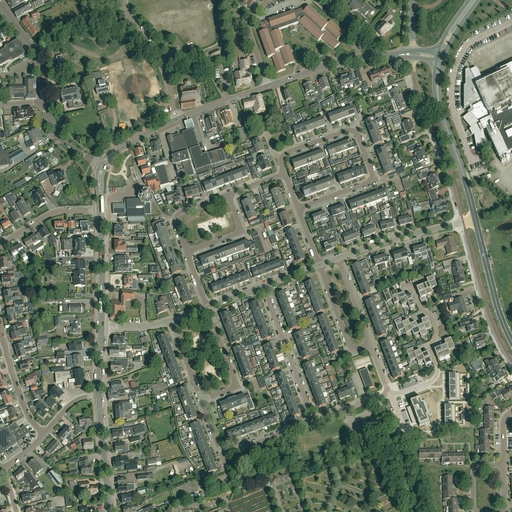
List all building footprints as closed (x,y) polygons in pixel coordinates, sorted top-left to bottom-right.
[(6,0),(11,9),(12,9),(27,0),(6,0)] [(359,5),(354,1),(349,6),(352,9),(352,11),(359,11),(365,16),(368,13),(370,15),(373,11),(366,4),(359,5)] [(18,18),(31,10),(33,9),(30,2),(27,3),(14,11),(18,18)] [(287,14),(260,23),(261,26),(259,27),(261,33),(259,33),(268,58),(272,57),(278,73),(286,70),(285,66),(295,62),(289,45),(285,47),(279,30),(299,23),(319,41),(322,38),(334,49),(340,43),(337,40),(344,32),(331,20),(328,23),(309,6),(306,9),(304,8),(287,14)] [(33,20),(40,17),(37,11),(30,14),(32,17),(29,18),(29,17),(22,22),(33,37),(41,31),(38,27),(36,27),(31,20),(33,19),(33,20)] [(392,17),(390,15),(387,12),(380,20),(382,23),(379,26),(380,27),(376,31),(382,37),(386,32),(387,33),(390,29),(385,25),(392,17)] [(0,65),(8,61),(7,60),(10,58),(12,61),(18,57),(23,54),(20,48),(21,48),(17,41),(11,44),(6,47),(5,45),(0,47),(0,65)] [(196,52),(192,46),(186,49),(190,55),(196,52)] [(170,62),(180,56),(176,48),(168,53),(169,54),(166,56),(170,62)] [(213,58),(219,55),(221,53),(220,51),(217,50),(211,52),(210,55),(210,56),(211,57),(213,58)] [(246,76),(245,70),(252,68),(250,59),(239,61),(240,65),(239,65),(240,72),(235,73),(236,80),(237,87),(242,86),(242,84),(251,82),(249,75),(246,76)] [(465,117),(462,119),(471,129),(469,130),(471,135),(473,135),(476,148),(485,146),(483,132),(494,127),(497,132),(488,136),(499,158),(507,154),(511,151),(511,64),(500,70),(499,70),(499,69),(496,69),(496,72),(481,79),(476,68),(470,71),(475,81),(474,82),(476,86),(475,86),(482,100),(483,102),(472,107),(471,105),(481,100),(472,82),(474,81),(468,69),(465,71),(465,85),(464,86),(464,109),(469,106),(470,109),(467,112),(468,114),(465,117)] [(389,67),(379,70),(382,79),(383,82),(386,80),(385,78),(392,75),(389,67)] [(120,77),(123,88),(135,85),(131,69),(118,73),(119,77),(120,77)] [(379,70),(369,74),(372,82),(382,79),(383,83),(384,83),(383,82),(382,79),(379,70)] [(344,76),(347,86),(353,83),(355,87),(360,86),(358,79),(353,81),(350,74),(344,76)] [(341,88),(347,86),(344,76),(338,78),(340,85),(335,87),(337,93),(343,92),(341,88)] [(322,90),(329,88),(326,78),(319,81),(322,90)] [(36,99),(36,79),(25,79),(25,86),(22,86),(9,87),(10,98),(25,98),(25,100),(36,99)] [(99,85),(95,86),(97,95),(110,92),(108,83),(105,83),(104,80),(98,82),(99,85)] [(312,100),(316,99),(317,102),(319,102),(319,103),(322,101),(320,96),(318,91),(318,90),(313,92),(310,84),(304,86),(306,94),(310,93),(312,100)] [(185,88),(185,85),(178,86),(182,109),(196,106),(195,100),(199,99),(197,86),(185,88)] [(74,108),(73,102),(81,101),(78,88),(61,91),(63,104),(68,103),(69,109),(74,108)] [(394,101),(403,98),(399,88),(391,91),(394,101)] [(290,96),(289,91),(282,93),(285,102),(288,100),(290,104),(295,102),(292,95),(290,96)] [(265,111),(261,95),(252,97),(252,99),(243,101),(245,108),(253,106),(255,113),(265,111)] [(403,98),(394,101),(398,111),(406,108),(403,98)] [(288,106),(282,109),(282,110),(283,114),(284,114),(286,120),(294,116),(291,106),(288,106)] [(346,109),(349,117),(355,115),(352,107),(346,109)] [(33,112),(32,108),(13,111),(14,121),(22,120),(22,118),(26,118),(26,120),(30,119),(29,117),(35,117),(34,112),(33,112)] [(343,119),(349,117),(346,109),(340,111),(343,119)] [(337,121),(343,119),(340,111),(334,113),(337,121)] [(225,126),(233,123),(229,112),(221,115),(225,126)] [(392,118),(398,116),(396,112),(391,114),(384,117),(385,120),(392,118)] [(331,124),(337,121),(334,113),(327,115),(331,124)] [(403,130),(413,126),(410,120),(404,123),(402,118),(401,115),(398,116),(392,118),(393,121),(395,120),(397,125),(401,124),(403,130)] [(216,125),(214,117),(205,120),(208,131),(217,128),(219,134),(223,132),(220,123),(216,125)] [(316,120),(319,128),(325,126),(322,117),(316,120)] [(192,118),(184,121),(187,129),(195,126),(192,118)] [(381,119),(374,121),(373,118),(365,121),(367,127),(375,124),(382,122),(381,119)] [(313,130),(310,122),(309,119),(307,120),(308,123),(304,124),(307,132),(313,130)] [(313,130),(319,128),(316,120),(310,122),(313,130)] [(304,124),(303,121),(301,122),(302,125),(299,126),(302,135),(307,132),(304,124)] [(369,133),(378,130),(375,124),(367,127),(369,133)] [(302,135),(299,126),(292,129),(292,126),(290,127),(290,125),(287,125),(288,128),(290,134),(294,132),(295,137),(302,135)] [(413,126),(403,130),(405,136),(399,138),(401,143),(410,140),(408,135),(415,133),(413,126)] [(37,129),(24,134),(26,137),(29,136),(31,139),(31,141),(40,137),(41,136),(39,132),(38,132),(37,129)] [(193,129),(182,133),(182,134),(187,150),(189,150),(194,164),(193,164),(197,174),(212,169),(211,166),(207,154),(202,156),(193,129)] [(372,139),(380,136),(378,130),(369,133),(372,139)] [(172,136),(167,137),(170,146),(169,146),(175,165),(178,178),(180,183),(197,177),(196,175),(194,175),(187,152),(186,151),(187,150),(182,134),(181,135),(178,133),(177,134),(175,139),(174,139),(173,139),(172,136)] [(380,136),(372,139),(374,145),(382,142),(380,136)] [(31,141),(26,144),(28,149),(35,146),(34,145),(42,141),(40,137),(31,141)] [(254,148),(261,145),(259,139),(252,142),(254,148)] [(344,142),(347,150),(354,148),(350,140),(344,142)] [(153,153),(162,150),(159,141),(150,143),(153,153)] [(341,152),(347,150),(344,142),(338,144),(341,152)] [(378,157),(387,154),(384,148),(386,148),(386,149),(394,146),(392,142),(383,146),(384,148),(376,151),(378,157)] [(223,149),(207,154),(211,166),(222,162),(223,164),(231,162),(230,160),(225,144),(222,145),(223,149)] [(336,155),(341,152),(338,144),(333,146),(336,155)] [(261,145),(254,148),(249,150),(250,153),(255,151),(256,154),(264,151),(261,145)] [(416,157),(425,154),(423,148),(416,150),(414,145),(408,147),(410,153),(413,151),(416,157)] [(336,155),(333,146),(326,148),(329,157),(330,157),(330,159),(332,158),(333,158),(333,156),(336,155)] [(11,166),(25,157),(20,149),(19,150),(6,157),(10,165),(11,166)] [(139,160),(144,158),(145,158),(144,155),(143,155),(141,149),(135,151),(137,158),(138,157),(139,160)] [(315,153),(318,161),(324,159),(321,151),(315,153)] [(312,163),(318,161),(315,153),(309,155),(312,163)] [(381,163),(389,160),(387,154),(378,157),(381,163)] [(416,157),(412,158),(416,170),(422,167),(421,162),(427,160),(425,154),(416,157)] [(306,165),(312,163),(309,155),(303,157),(306,165)] [(260,165),(268,162),(267,159),(266,156),(265,156),(258,159),(259,162),(257,163),(258,166),(256,167),(260,165)] [(44,163),(45,163),(43,161),(41,157),(39,158),(34,161),(32,158),(26,162),(28,165),(32,162),(34,165),(39,173),(47,168),(44,163)] [(300,168),(306,165),(303,157),(297,159),(300,168)] [(143,168),(148,167),(149,167),(148,164),(145,164),(144,158),(139,160),(137,160),(139,166),(143,165),(143,168)] [(294,170),(300,168),(297,159),(291,162),(294,170)] [(383,169),(391,166),(389,160),(381,163),(383,169)] [(271,167),(270,165),(269,165),(268,162),(260,165),(256,167),(257,169),(261,168),(262,171),(270,168),(271,167)] [(164,166),(156,168),(160,186),(169,183),(167,174),(164,166)] [(239,171),(242,179),(248,177),(247,175),(250,174),(247,166),(244,167),(245,169),(239,171)] [(391,166),(383,169),(382,169),(382,170),(383,172),(384,172),(385,175),(396,171),(397,174),(404,171),(403,167),(395,170),(395,168),(392,169),(391,166)] [(146,177),(153,175),(152,172),(149,173),(148,167),(143,168),(141,169),(143,175),(145,174),(146,177)] [(354,170),(357,178),(364,176),(361,167),(354,170)] [(352,180),(357,178),(354,170),(349,172),(352,180)] [(54,175),(53,171),(48,173),(49,177),(51,176),(52,180),(54,183),(57,182),(58,185),(62,183),(63,186),(66,184),(65,181),(66,181),(64,176),(64,175),(65,175),(64,172),(63,173),(63,172),(54,175)] [(236,181),(242,179),(239,171),(233,173),(236,181)] [(429,184),(439,180),(436,174),(430,177),(428,171),(421,174),(423,179),(427,178),(429,184)] [(346,182),(352,180),(349,172),(343,174),(346,182)] [(41,183),(48,179),(45,173),(37,177),(41,183)] [(230,183),(236,181),(233,173),(227,175),(230,183)] [(153,175),(146,177),(146,180),(145,180),(146,185),(147,184),(149,188),(151,188),(152,192),(159,191),(159,190),(161,190),(157,174),(153,175)] [(340,184),(346,182),(343,174),(337,176),(340,184)] [(224,186),(230,183),(227,175),(221,177),(224,186)] [(218,188),(224,186),(221,177),(215,179),(218,188)] [(325,180),(328,189),(334,186),(331,178),(325,180)] [(212,190),(218,188),(215,179),(209,182),(212,190)] [(322,191),(328,189),(325,180),(319,182),(322,191)] [(439,180),(429,184),(431,190),(427,191),(431,201),(438,199),(436,194),(438,193),(437,190),(436,191),(435,188),(441,186),(439,180)] [(206,192),(212,190),(209,182),(203,184),(206,192)] [(313,185),(314,184),(313,182),(311,183),(312,185),(308,187),(311,195),(317,193),(313,185)] [(317,193),(322,191),(319,182),(314,184),(313,185),(317,193)] [(200,189),(199,184),(193,185),(193,187),(190,188),(193,197),(199,195),(198,190),(200,189)] [(168,193),(162,195),(164,200),(167,199),(168,203),(174,201),(172,196),(173,195),(172,192),(170,187),(165,188),(168,193)] [(180,187),(176,188),(177,191),(175,191),(176,194),(173,195),(172,196),(174,201),(175,204),(181,202),(179,196),(182,195),(181,189),(180,189),(180,187)] [(311,195),(308,187),(301,189),(304,198),(311,195)] [(193,197),(190,188),(184,190),(183,188),(181,189),(182,195),(185,194),(187,199),(193,197)] [(273,198),(280,195),(278,189),(270,192),(272,195),(267,196),(269,199),(273,198)] [(378,192),(381,200),(382,202),(385,201),(384,199),(387,198),(388,200),(395,198),(392,192),(389,193),(387,189),(384,190),(384,189),(378,192)] [(43,200),(45,198),(43,195),(40,190),(35,193),(37,195),(33,198),(32,199),(34,202),(35,201),(39,207),(45,204),(43,200)] [(375,202),(381,200),(378,192),(372,194),(375,202)] [(147,201),(150,200),(150,196),(149,193),(145,193),(142,194),(142,198),(143,199),(144,201),(147,201)] [(369,204),(375,202),(372,194),(366,196),(369,204)] [(275,204),(282,201),(280,195),(273,198),(275,204)] [(366,206),(369,204),(366,196),(360,198),(363,207),(364,206),(364,209),(367,208),(366,206)] [(360,198),(354,201),(357,209),(358,209),(359,211),(361,210),(360,208),(363,207),(360,198)] [(145,215),(144,203),(144,201),(143,199),(127,200),(124,201),(124,204),(113,205),(113,214),(119,214),(119,218),(128,217),(127,218),(145,217),(145,216),(145,215)] [(433,215),(438,215),(437,214),(446,212),(445,203),(441,204),(440,199),(438,199),(431,201),(430,201),(432,209),(435,208),(436,211),(432,212),(433,215)] [(24,217),(30,213),(22,200),(17,204),(24,217)] [(244,209),(252,206),(250,200),(241,203),(244,209)] [(284,207),(282,201),(275,204),(272,205),(273,208),(276,207),(277,209),(284,207)] [(351,211),(357,209),(354,201),(348,203),(351,211)] [(339,206),(336,207),(340,218),(343,217),(342,215),(345,214),(345,212),(342,204),(338,205),(339,206)] [(246,215),(254,212),(252,206),(244,209),(246,215)] [(333,207),(329,208),(332,216),(333,219),(333,218),(336,217),(337,219),(340,218),(336,207),(333,208),(333,207)] [(13,213),(11,210),(9,212),(11,215),(10,215),(15,223),(20,219),(15,212),(13,213)] [(254,212),(246,215),(248,221),(256,218),(254,212)] [(281,222),(289,219),(286,212),(279,215),(281,222)] [(324,212),(318,214),(322,226),(325,225),(323,220),(326,219),(324,212)] [(406,212),(403,213),(406,225),(412,223),(411,216),(407,217),(406,212)] [(318,214),(312,216),(314,223),(318,222),(320,227),(322,226),(318,214)] [(7,220),(5,217),(3,218),(5,222),(1,224),(4,229),(11,225),(8,220),(7,220)] [(380,224),(382,231),(388,229),(385,219),(385,217),(382,218),(384,223),(380,224)] [(289,219),(281,222),(284,228),(291,225),(289,219)] [(388,219),(385,219),(388,229),(394,228),(392,221),(392,220),(389,221),(388,219)] [(152,224),(154,230),(156,229),(157,233),(165,230),(166,229),(165,226),(164,226),(163,224),(160,225),(159,221),(152,224)] [(64,224),(64,223),(55,223),(55,230),(59,229),(59,233),(63,233),(63,229),(65,229),(65,228),(67,228),(67,224),(64,224)] [(361,231),(364,238),(370,236),(366,225),(365,223),(362,225),(364,230),(361,231)] [(369,224),(366,225),(370,236),(376,233),(373,226),(370,227),(369,224)] [(342,234),(339,235),(340,239),(340,240),(343,239),(345,243),(345,244),(349,243),(349,242),(351,241),(347,229),(345,225),(342,226),(343,230),(344,230),(346,235),(342,236),(342,234)] [(268,227),(266,228),(265,228),(267,233),(269,236),(274,235),(274,234),(273,231),(270,232),(268,227)] [(39,232),(44,239),(47,237),(48,239),(47,239),(51,246),(57,243),(53,236),(51,233),(49,235),(45,228),(39,232)] [(347,229),(351,241),(353,240),(354,241),(357,240),(357,239),(356,237),(355,234),(354,231),(351,233),(349,228),(347,229)] [(166,232),(165,230),(157,233),(159,239),(168,236),(167,235),(168,235),(167,232),(166,232)] [(288,239),(295,236),(293,230),(286,233),(288,237),(284,239),(285,241),(288,240),(288,239)] [(324,232),(318,235),(319,238),(320,238),(321,238),(324,237),(325,240),(323,240),(322,241),(322,242),(321,243),(322,245),(323,245),(326,252),(332,249),(328,240),(325,232),(324,232)] [(29,238),(36,250),(43,246),(39,239),(38,240),(34,235),(29,238)] [(67,239),(67,236),(62,236),(62,243),(62,251),(75,251),(75,257),(81,257),(81,254),(85,254),(85,241),(81,241),(81,239),(74,239),(74,240),(69,240),(69,241),(68,241),(68,239),(67,239)] [(160,245),(170,242),(168,236),(159,239),(161,245),(160,245)] [(290,245),(297,242),(295,236),(288,239),(288,240),(290,243),(286,245),(287,247),(290,246),(290,245)] [(335,237),(328,240),(332,249),(338,247),(337,244),(339,243),(337,240),(337,239),(337,240),(336,240),(335,237)] [(455,248),(452,237),(444,240),(436,242),(438,248),(441,248),(440,246),(445,245),(447,251),(447,250),(449,255),(457,252),(456,247),(455,248)] [(36,251),(36,250),(29,238),(23,242),(27,248),(30,246),(33,252),(36,250),(36,251)] [(241,243),(244,251),(250,249),(251,252),(256,250),(253,242),(248,243),(247,240),(241,243)] [(115,242),(115,252),(126,252),(125,247),(125,241),(115,242)] [(164,251),(172,248),(170,242),(160,245),(162,251),(163,250),(164,251)] [(292,251),(300,248),(297,242),(290,245),(290,246),(292,249),(288,251),(289,253),(293,252),(292,251)] [(238,253),(244,251),(241,243),(235,245),(238,253)] [(15,248),(22,259),(25,264),(29,262),(25,256),(24,257),(21,253),(24,251),(20,245),(15,248)] [(232,255),(238,253),(235,245),(229,247),(232,255)] [(420,254),(421,254),(427,252),(425,245),(419,247),(420,254)] [(226,258),(232,255),(229,247),(223,249),(226,258)] [(421,257),(421,254),(420,254),(419,247),(412,248),(414,255),(418,255),(419,258),(421,257)] [(20,261),(22,259),(15,248),(10,252),(13,258),(16,256),(20,261)] [(166,257),(174,254),(172,248),(164,251),(166,257)] [(295,257),(302,254),(300,248),(292,251),(293,252),(294,255),(291,257),(290,256),(289,257),(289,259),(291,258),(291,259),(295,257)] [(220,260),(226,258),(223,249),(217,251),(220,260)] [(401,259),(408,257),(406,250),(399,252),(401,259)] [(214,262),(220,260),(217,251),(211,254),(214,262)] [(275,262),(278,270),(284,267),(281,260),(276,262),(275,258),(276,257),(273,251),(270,253),(274,262),(275,262)] [(402,262),(401,259),(399,252),(393,253),(395,261),(394,261),(394,262),(392,263),(393,266),(393,269),(396,268),(395,264),(402,262)] [(168,263),(176,259),(174,254),(166,257),(168,263)] [(209,264),(214,262),(211,254),(205,256),(209,264)] [(295,257),(296,261),(292,263),(293,265),(297,263),(297,262),(304,260),(302,254),(295,257)] [(1,258),(1,259),(0,259),(1,269),(8,269),(7,262),(9,262),(12,262),(13,260),(12,260),(9,255),(8,255),(6,255),(1,258)] [(386,255),(379,257),(383,269),(386,269),(385,263),(388,263),(386,255)] [(122,256),(122,257),(115,257),(115,265),(127,265),(127,256),(122,256)] [(202,266),(209,264),(205,256),(199,258),(202,266)] [(380,270),(383,269),(379,257),(373,258),(375,266),(378,265),(380,270)] [(170,268),(178,265),(179,265),(178,262),(177,262),(176,259),(168,263),(170,268)] [(72,270),(81,270),(85,270),(85,260),(72,260),(72,266),(72,270)] [(269,264),(268,265),(264,266),(262,260),(260,260),(262,267),(263,267),(266,274),(272,272),(269,264)] [(275,262),(274,262),(270,264),(269,260),(267,261),(268,265),(269,264),(272,272),(278,270),(275,262)] [(359,265),(363,263),(363,261),(358,263),(359,264),(352,266),(354,272),(361,270),(361,269),(359,265)] [(449,265),(448,261),(442,262),(445,270),(451,269),(453,275),(462,272),(460,265),(459,265),(459,263),(450,265),(449,265)] [(255,265),(256,269),(257,269),(260,276),(266,274),(263,267),(262,267),(259,268),(257,264),(255,265)] [(172,275),(181,272),(181,271),(181,270),(180,268),(180,267),(179,268),(178,265),(170,268),(172,275)] [(256,269),(255,265),(249,267),(251,272),(251,271),(254,279),(260,276),(257,269),(256,269)] [(72,270),(72,266),(62,266),(62,274),(75,274),(75,278),(76,278),(76,287),(85,287),(85,273),(81,273),(81,270),(72,270)] [(363,276),(363,275),(362,271),(366,269),(365,267),(361,269),(361,270),(354,272),(356,278),(363,276)] [(226,276),(227,280),(228,280),(231,287),(237,285),(234,277),(233,278),(230,279),(226,270),(224,270),(226,276)] [(232,275),(233,278),(234,277),(237,285),(243,282),(240,275),(239,276),(236,277),(233,271),(231,272),(232,275)] [(238,272),(239,276),(240,275),(243,282),(249,280),(246,273),(242,275),(240,271),(238,272)] [(462,272),(453,275),(456,284),(449,286),(451,291),(462,288),(460,283),(464,282),(464,279),(462,272)] [(20,273),(11,274),(12,276),(2,277),(3,284),(11,283),(11,280),(15,279),(20,279),(20,273)] [(366,282),(365,281),(364,277),(368,275),(367,273),(363,275),(363,276),(356,278),(359,284),(366,282)] [(136,290),(137,281),(132,281),(132,277),(125,277),(124,287),(131,287),(131,290),(136,290)] [(214,280),(216,284),(219,291),(225,289),(222,282),(221,280),(217,281),(217,279),(216,278),(215,277),(213,277),(214,280)] [(220,278),(221,280),(222,282),(225,289),(231,287),(228,280),(227,280),(224,281),(222,277),(220,278)] [(430,289),(431,289),(437,287),(433,277),(426,279),(428,283),(430,289)] [(177,287),(185,284),(183,278),(179,279),(179,278),(175,280),(177,287)] [(368,288),(367,287),(366,283),(370,281),(369,279),(365,281),(366,282),(359,284),(361,290),(368,288)] [(307,290),(315,287),(312,281),(305,284),(305,283),(301,285),(302,287),(306,285),(307,289),(307,290)] [(213,294),(219,291),(216,284),(212,286),(211,282),(208,283),(210,287),(211,287),(213,294)] [(432,293),(431,289),(430,289),(428,283),(423,285),(426,296),(432,293)] [(179,293),(188,290),(185,284),(177,287),(179,293)] [(368,288),(361,290),(363,296),(370,293),(368,289),(372,287),(371,285),(367,287),(368,288)] [(421,298),(426,296),(423,285),(416,288),(421,298)] [(310,296),(317,293),(315,287),(307,290),(307,289),(303,290),(304,293),(308,291),(309,295),(310,296)] [(390,294),(388,289),(382,292),(386,302),(392,300),(390,294)] [(134,296),(134,292),(121,290),(121,296),(120,302),(111,301),(110,319),(120,320),(121,312),(124,312),(125,300),(134,301),(134,296)] [(182,299),(190,296),(188,290),(179,293),(182,299)] [(286,298),(286,297),(285,293),(288,292),(288,290),(284,291),(284,292),(277,294),(279,301),(286,298)] [(397,295),(398,295),(396,291),(390,294),(392,300),(394,304),(400,301),(397,295)] [(444,301),(452,298),(450,292),(442,294),(444,301)] [(158,314),(167,311),(164,304),(171,302),(169,295),(168,293),(159,297),(160,298),(159,299),(161,302),(155,304),(158,314)] [(312,302),(319,299),(317,293),(310,296),(309,295),(305,296),(306,298),(307,298),(309,302),(311,301),(312,302)] [(405,297),(404,293),(398,295),(397,295),(400,301),(402,306),(408,303),(405,297)] [(288,303),(287,299),(291,298),(290,296),(290,295),(286,297),(286,298),(279,301),(281,306),(289,304),(288,303)] [(405,297),(408,303),(409,307),(415,305),(411,295),(405,297)] [(190,296),(182,299),(184,304),(188,302),(188,303),(192,302),(190,296)] [(15,299),(15,297),(12,298),(5,299),(6,305),(13,304),(13,301),(16,301),(16,299),(15,299)] [(375,305),(374,304),(373,301),(377,299),(376,297),(372,299),(365,302),(367,308),(375,305)] [(467,313),(462,297),(455,300),(456,302),(448,304),(450,311),(458,309),(460,315),(467,313)] [(314,308),(321,305),(319,299),(312,302),(311,301),(309,302),(308,302),(308,304),(312,303),(314,307),(314,308)] [(288,303),(289,304),(281,306),(283,312),(291,310),(290,309),(289,305),(293,304),(292,301),(288,303)] [(252,310),(259,308),(257,302),(250,304),(249,304),(248,302),(244,304),(245,306),(246,305),(247,307),(251,306),(252,310)] [(377,311),(376,310),(375,307),(379,305),(378,303),(374,304),(375,305),(367,308),(369,314),(377,311)] [(314,308),(314,307),(310,308),(311,310),(314,309),(316,314),(324,311),(321,305),(314,308)] [(293,315),(291,311),(295,309),(294,307),(293,308),(290,309),(291,310),(283,312),(286,318),(293,316),(293,315)] [(7,310),(8,317),(15,315),(18,315),(17,312),(19,312),(18,308),(14,309),(14,308),(7,310)] [(255,316),(262,314),(259,308),(252,310),(248,311),(249,313),(253,312),(254,316),(255,316)] [(381,311),(380,309),(376,310),(377,311),(369,314),(372,320),(379,317),(377,313),(381,311)] [(223,321),(231,318),(229,312),(225,314),(224,313),(220,315),(223,321)] [(295,321),(295,320),(293,317),(297,315),(296,313),(293,315),(293,316),(286,318),(288,324),(295,321)] [(257,322),(264,320),(262,314),(255,316),(254,316),(250,317),(251,319),(255,318),(256,322),(257,322)] [(15,315),(8,317),(10,323),(17,322),(15,315)] [(320,324),(327,321),(325,315),(318,318),(318,317),(314,319),(315,321),(318,319),(320,323),(320,324)] [(383,317),(382,315),(379,317),(372,320),(374,326),(381,323),(381,322),(379,319),(383,317)] [(72,327),(80,326),(79,319),(74,320),(74,316),(61,317),(55,317),(56,327),(62,327),(62,322),(70,321),(70,324),(72,324),(72,327)] [(225,327),(233,324),(231,318),(223,321),(225,327)] [(423,324),(425,330),(431,328),(427,318),(421,320),(423,324)] [(297,328),(296,323),(300,321),(299,319),(295,320),(295,321),(288,324),(290,330),(297,328)] [(402,323),(400,319),(394,321),(398,332),(404,329),(402,323)] [(469,323),(468,319),(459,322),(461,328),(466,327),(468,332),(477,329),(475,321),(469,323)] [(259,328),(266,325),(264,320),(257,322),(256,322),(252,323),(253,325),(257,324),(259,327),(259,328)] [(322,330),(329,327),(327,321),(320,324),(320,323),(316,325),(317,327),(321,325),(322,329),(322,330)] [(383,329),(383,328),(382,325),(385,323),(385,321),(381,322),(381,323),(374,326),(376,332),(383,329)] [(409,325),(410,325),(408,321),(402,323),(404,329),(406,333),(412,331),(409,325)] [(417,327),(417,326),(416,322),(410,325),(409,325),(412,331),(413,335),(419,333),(417,327)] [(12,335),(26,331),(25,329),(18,330),(17,328),(23,327),(22,323),(19,324),(14,325),(15,328),(10,329),(12,335)] [(227,333),(235,330),(233,324),(225,327),(227,333)] [(427,335),(425,330),(423,324),(417,326),(417,327),(419,333),(421,337),(427,335)] [(261,334),(268,331),(266,325),(259,328),(259,327),(255,329),(255,331),(259,329),(261,333),(261,334)] [(324,336),(332,333),(329,327),(322,330),(322,329),(318,331),(319,333),(323,331),(324,335),(324,336)] [(383,329),(376,332),(378,338),(386,335),(384,330),(388,329),(387,327),(383,328),(383,329)] [(229,339),(238,336),(235,330),(227,333),(229,339)] [(303,339),(303,338),(302,334),(306,333),(305,330),(301,332),(301,333),(294,335),(296,341),(303,339)] [(26,331),(12,335),(13,341),(20,339),(19,336),(26,334),(26,331)] [(261,334),(261,333),(257,335),(259,340),(263,339),(263,340),(271,337),(268,331),(261,334)] [(160,344),(168,341),(166,335),(163,336),(162,333),(157,334),(158,338),(160,344)] [(327,342),(334,339),(332,333),(324,336),(324,335),(320,337),(321,339),(325,337),(326,341),(327,342)] [(471,342),(474,341),(476,349),(485,346),(482,337),(478,339),(477,335),(470,337),(471,342)] [(124,345),(125,337),(123,337),(113,336),(113,344),(124,345)] [(238,336),(229,339),(231,344),(232,346),(237,344),(240,343),(240,342),(238,336)] [(304,340),(308,338),(307,336),(303,338),(303,339),(296,341),(299,347),(306,345),(305,344),(304,340)] [(39,338),(39,337),(37,338),(37,345),(49,344),(48,337),(39,338)] [(390,347),(390,346),(388,342),(392,341),(391,339),(390,337),(382,340),(383,343),(381,344),(383,350),(390,347)] [(448,351),(449,351),(454,349),(450,338),(444,341),(446,345),(448,351)] [(16,352),(31,348),(24,350),(23,347),(29,345),(28,343),(31,342),(31,339),(29,340),(24,341),(19,342),(20,345),(15,347),(16,352)] [(327,342),(326,341),(323,343),(323,344),(324,344),(327,343),(329,347),(329,348),(336,345),(334,339),(327,342)] [(162,350),(170,346),(168,341),(160,344),(162,350)] [(244,343),(246,348),(249,346),(250,350),(253,349),(251,345),(250,341),(244,343)] [(308,350),(308,349),(306,346),(310,344),(309,342),(305,344),(306,345),(299,347),(301,353),(308,350)] [(70,351),(82,351),(81,343),(69,344),(70,351)] [(266,353),(273,350),(271,344),(264,347),(263,346),(259,347),(260,350),(264,348),(265,352),(266,353)] [(329,347),(325,348),(326,351),(329,349),(331,354),(338,351),(336,345),(329,348),(329,347)] [(392,353),(392,352),(391,348),(394,347),(394,345),(390,346),(390,347),(383,350),(385,356),(392,353)] [(450,355),(449,351),(448,351),(446,345),(440,347),(444,357),(450,355)] [(164,355),(173,352),(170,346),(162,350),(164,355)] [(237,347),(233,349),(236,355),(244,352),(246,352),(245,349),(243,350),(242,346),(237,348),(237,347)] [(438,360),(444,357),(440,347),(434,349),(438,360)] [(25,360),(27,359),(25,353),(32,351),(31,348),(16,352),(18,358),(21,357),(22,361),(25,360)] [(301,353),(303,359),(310,357),(308,352),(312,350),(312,348),(308,349),(308,350),(301,353)] [(414,353),(412,349),(406,351),(410,361),(416,359),(414,353)] [(268,359),(275,356),(273,350),(266,353),(265,352),(262,354),(262,355),(266,354),(268,358),(268,359)] [(393,354),(397,353),(396,351),(392,352),(392,353),(385,356),(387,362),(394,359),(394,358),(393,354)] [(424,361),(422,355),(420,351),(414,353),(416,359),(418,363),(424,361)] [(167,361),(175,358),(173,352),(164,355),(167,361)] [(238,361),(246,358),(244,352),(236,355),(238,361)] [(424,361),(425,365),(431,362),(427,352),(422,355),(424,361)] [(270,364),(277,362),(275,356),(268,359),(268,358),(264,359),(265,361),(268,360),(270,364)] [(397,365),(396,364),(395,360),(399,359),(398,357),(394,358),(394,359),(387,362),(390,368),(397,365)] [(28,370),(29,369),(28,369),(29,368),(28,365),(32,363),(31,358),(27,359),(25,360),(26,362),(20,365),(22,371),(25,370),(25,371),(26,371),(28,370)] [(169,367),(177,364),(175,358),(167,361),(169,367)] [(240,367),(248,364),(246,358),(238,361),(240,367)] [(111,363),(111,371),(117,371),(117,373),(121,374),(121,371),(127,371),(127,368),(128,368),(128,359),(125,359),(116,359),(116,364),(111,363)] [(489,374),(500,368),(495,360),(486,365),(488,368),(488,369),(486,370),(489,374)] [(313,369),(312,368),(311,365),(315,363),(314,361),(310,362),(310,363),(303,366),(306,372),(313,369)] [(270,364),(266,365),(267,367),(271,366),(272,370),(280,368),(277,362),(270,364)] [(479,369),(477,366),(475,362),(471,364),(475,372),(479,369)] [(397,366),(401,365),(400,363),(396,364),(397,365),(390,368),(392,374),(399,371),(399,370),(397,366)] [(171,373),(179,370),(177,364),(169,367),(171,373)] [(242,373),(250,370),(248,364),(240,367),(242,373)] [(314,374),(315,374),(313,371),(317,369),(316,367),(312,368),(313,369),(306,372),(308,378),(315,375),(314,374)] [(402,369),(402,368),(399,370),(399,371),(392,374),(394,380),(401,377),(399,372),(403,371),(403,370),(402,369)] [(500,368),(489,374),(492,379),(495,378),(497,381),(505,376),(500,368)] [(366,390),(373,387),(366,369),(359,372),(360,375),(366,390)] [(83,370),(55,373),(56,383),(64,382),(65,389),(75,388),(82,387),(85,387),(83,370)] [(173,379),(181,376),(179,370),(171,373),(173,379)] [(250,370),(242,373),(244,379),(248,377),(248,378),(253,376),(250,370)] [(27,386),(35,383),(34,380),(37,379),(35,373),(26,377),(27,379),(24,380),(27,386)] [(279,382),(286,379),(283,373),(276,376),(276,375),(272,377),(273,379),(277,377),(278,381),(279,382)] [(317,380),(315,376),(319,375),(318,373),(315,374),(314,374),(315,375),(308,378),(310,384),(317,381),(317,380)] [(173,379),(172,379),(173,382),(174,382),(176,385),(180,384),(184,383),(181,376),(173,379)] [(281,388),(288,385),(286,379),(279,382),(278,381),(272,383),(272,384),(274,385),(279,383),(281,387),(281,388)] [(318,382),(321,381),(321,379),(317,380),(317,381),(310,384),(312,390),(319,387),(319,386),(318,382)] [(121,381),(116,382),(116,383),(111,384),(112,390),(113,390),(113,392),(117,391),(124,390),(124,387),(121,388),(121,381)] [(343,390),(345,398),(351,395),(349,388),(348,384),(346,385),(347,389),(343,390)] [(288,385),(281,388),(281,387),(277,389),(277,390),(277,391),(281,389),(283,393),(283,394),(290,391),(288,385)] [(322,393),(321,392),(320,388),(324,387),(323,385),(319,386),(319,387),(312,390),(314,396),(322,393)] [(338,392),(337,393),(338,397),(339,400),(345,398),(343,390),(342,386),(341,386),(340,387),(341,391),(338,392)] [(57,397),(59,399),(64,394),(56,387),(49,393),(55,398),(57,397)] [(503,388),(496,393),(498,397),(502,395),(504,398),(506,401),(511,396),(511,388),(511,387),(505,391),(503,388)] [(180,396),(188,393),(186,388),(182,389),(177,390),(180,396)] [(3,400),(10,397),(8,391),(4,393),(3,390),(0,391),(0,394),(1,394),(3,400)] [(324,399),(323,398),(322,394),(326,393),(328,392),(327,390),(321,392),(322,393),(314,396),(316,401),(324,399)] [(35,391),(32,392),(29,393),(33,402),(38,399),(36,395),(35,391)] [(292,397),(290,391),(283,394),(283,393),(276,395),(277,397),(278,397),(284,395),(285,399),(285,400),(292,397)] [(182,403),(190,399),(188,393),(180,396),(182,403)] [(56,404),(46,395),(42,400),(52,408),(56,404)] [(249,407),(253,406),(250,399),(246,400),(244,395),(236,398),(235,397),(232,398),(235,408),(248,404),(249,407)] [(324,399),(316,401),(319,407),(326,405),(324,400),(328,399),(327,396),(323,398),(324,399)] [(0,407),(0,410),(6,408),(8,408),(9,407),(8,405),(12,403),(10,397),(3,400),(5,405),(0,407)] [(288,405),(295,403),(292,397),(285,400),(285,399),(281,400),(282,402),(286,401),(287,405),(288,405)] [(412,406),(406,408),(412,424),(418,422),(419,426),(429,423),(427,417),(430,416),(425,402),(422,403),(420,397),(410,401),(412,406)] [(235,408),(232,398),(228,400),(228,401),(226,401),(220,404),(222,409),(218,411),(221,418),(225,416),(223,413),(235,408)] [(184,409),(192,405),(190,399),(182,403),(184,409)] [(45,411),(47,409),(41,404),(39,402),(36,405),(34,407),(39,411),(38,412),(43,418),(48,413),(45,411)] [(120,405),(115,406),(116,413),(123,412),(125,412),(129,412),(129,411),(133,410),(132,403),(130,403),(130,405),(125,405),(122,405),(120,405)] [(290,411),(297,409),(295,403),(288,405),(287,405),(283,406),(284,408),(288,407),(290,411)] [(187,415),(195,412),(192,405),(184,409),(187,415)] [(16,412),(14,407),(8,410),(8,408),(6,408),(0,410),(0,413),(2,418),(6,416),(5,414),(5,413),(5,414),(8,413),(11,420),(17,417),(15,412),(16,412)] [(290,411),(286,412),(286,414),(290,413),(292,417),(299,415),(297,409),(290,411)] [(116,416),(115,416),(115,419),(116,419),(126,418),(127,421),(132,421),(137,419),(136,416),(131,417),(131,411),(129,412),(125,412),(123,412),(116,413),(116,416)] [(195,412),(187,415),(189,420),(189,422),(193,421),(193,419),(197,418),(195,412)] [(276,419),(274,415),(268,417),(271,425),(277,423),(275,419),(276,419)] [(86,429),(90,429),(89,425),(91,424),(90,416),(79,417),(80,426),(85,425),(85,426),(84,426),(84,429),(86,429)] [(265,427),(271,425),(268,417),(262,419),(265,427)] [(259,430),(265,427),(262,419),(256,422),(259,430)] [(4,423),(0,424),(0,451),(2,455),(17,443),(16,442),(25,436),(26,436),(28,434),(30,434),(30,432),(29,432),(27,429),(26,430),(24,427),(21,430),(15,422),(8,428),(7,428),(4,423)] [(253,432),(259,430),(256,422),(250,424),(253,432)] [(195,424),(191,425),(193,432),(201,429),(199,423),(195,424)] [(75,426),(81,432),(86,432),(86,429),(84,429),(82,429),(77,424),(75,426)] [(136,436),(145,434),(142,424),(133,427),(133,428),(135,436),(136,436)] [(247,434),(253,432),(250,424),(244,426),(247,434)] [(241,436),(247,434),(244,426),(238,428),(241,436)] [(70,439),(72,437),(70,435),(73,432),(67,427),(63,432),(70,439)] [(135,436),(133,428),(126,429),(126,430),(112,431),(113,438),(123,437),(123,436),(132,435),(133,437),(135,436)] [(235,438),(241,436),(238,428),(232,430),(235,438)] [(201,429),(193,432),(195,437),(195,438),(203,435),(201,429)] [(229,441),(235,438),(232,430),(227,433),(228,436),(228,437),(229,441)] [(68,441),(70,439),(63,432),(62,431),(61,431),(60,433),(60,434),(61,435),(58,437),(63,442),(66,439),(68,441)] [(203,435),(195,438),(198,444),(206,441),(203,435)] [(67,446),(70,451),(81,444),(78,439),(67,446)] [(84,449),(93,448),(92,439),(83,440),(84,449)] [(51,454),(60,445),(55,440),(46,450),(51,454)] [(206,441),(198,444),(200,450),(208,447),(206,441)] [(125,451),(125,452),(128,452),(128,447),(127,447),(127,443),(124,443),(115,444),(116,452),(125,451)] [(208,447),(200,450),(202,456),(210,453),(208,447)] [(210,453),(202,456),(204,461),(212,458),(210,453)] [(128,462),(128,458),(115,460),(116,467),(126,466),(126,471),(137,470),(136,461),(132,462),(128,462)] [(156,458),(147,460),(148,467),(157,466),(156,458)] [(212,458),(204,461),(206,467),(215,464),(212,458)] [(33,469),(37,474),(43,469),(35,459),(27,465),(32,470),(33,469)] [(88,466),(88,459),(81,460),(81,463),(79,463),(79,467),(80,467),(81,475),(92,474),(91,465),(88,466)] [(215,464),(206,467),(209,473),(212,471),(212,472),(214,472),(217,470),(215,464)] [(27,474),(23,468),(20,471),(19,471),(14,475),(19,481),(21,483),(22,483),(24,481),(24,480),(22,478),(23,477),(24,478),(26,481),(25,482),(27,485),(28,485),(30,484),(31,485),(31,486),(33,489),(39,485),(29,473),(27,474)] [(63,483),(62,482),(56,473),(54,471),(47,476),(57,488),(63,483)] [(126,478),(117,479),(119,493),(127,492),(131,491),(130,484),(126,485),(126,478)] [(88,482),(79,483),(79,491),(84,490),(85,495),(99,494),(98,486),(89,486),(88,482)] [(45,494),(44,488),(41,488),(33,490),(34,493),(29,495),(22,497),(24,503),(31,501),(30,498),(42,494),(45,494)] [(122,504),(131,503),(130,498),(134,497),(133,494),(129,494),(130,496),(121,497),(122,504)]
